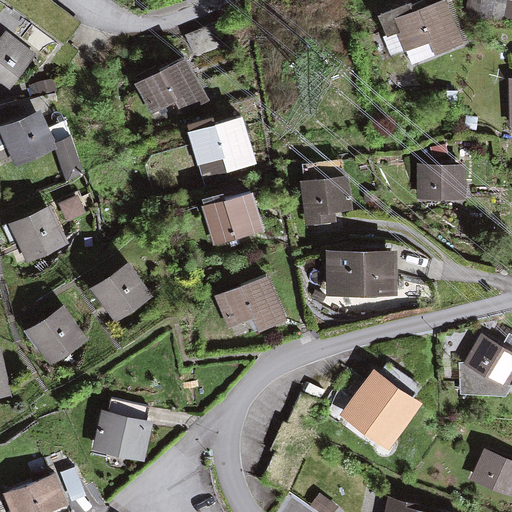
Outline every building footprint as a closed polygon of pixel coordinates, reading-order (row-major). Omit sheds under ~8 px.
[(0,0),(0,2),(62,48),(80,24),(48,0),(0,0)] [(436,56),(463,46),(445,0),(440,0),(393,19),(406,51),(430,41),(436,56)] [(511,0),(467,0),(463,21),(511,29),(511,0)] [(232,55),(222,21),(181,37),(198,71),(232,55)] [(36,55),(4,32),(0,37),(0,79),(11,88),(36,55)] [(210,102),(185,57),(137,84),(154,113),(175,101),(184,117),(210,102)] [(56,148),(40,109),(0,125),(0,129),(15,165),(56,148)] [(259,166),(241,113),(188,130),(200,168),(223,161),(228,176),(259,166)] [(73,117),(55,121),(68,170),(86,165),(73,117)] [(465,165),(419,165),(419,201),(465,201),(465,165)] [(353,210),(349,176),(302,181),(308,226),(338,222),(336,212),(353,210)] [(72,216),(89,210),(82,191),(65,198),(72,216)] [(263,233),(252,192),(202,205),(213,246),(263,233)] [(69,245),(50,204),(8,224),(27,264),(69,245)] [(397,294),(396,250),(327,251),(327,295),(397,294)] [(117,322),(154,295),(130,261),(93,287),(117,322)] [(287,319),(266,274),(215,298),(229,328),(254,317),(261,332),(287,319)] [(88,339),(66,305),(28,330),(50,364),(88,339)] [(511,381),(511,350),(482,334),(466,364),(509,387),(511,381)] [(0,401),(10,400),(1,348),(0,348),(0,401)] [(422,404),(373,370),(339,416),(388,451),(422,404)] [(117,397),(115,406),(145,413),(147,403),(117,397)] [(152,419),(99,408),(90,453),(143,463),(152,419)] [(511,456),(485,445),(471,477),(511,495),(511,456)] [(43,511),(69,502),(56,471),(3,493),(11,511),(43,511)] [(324,493),(317,505),(329,511),(335,511),(341,503),(324,493)] [(448,511),(388,498),(384,511),(448,511)]
